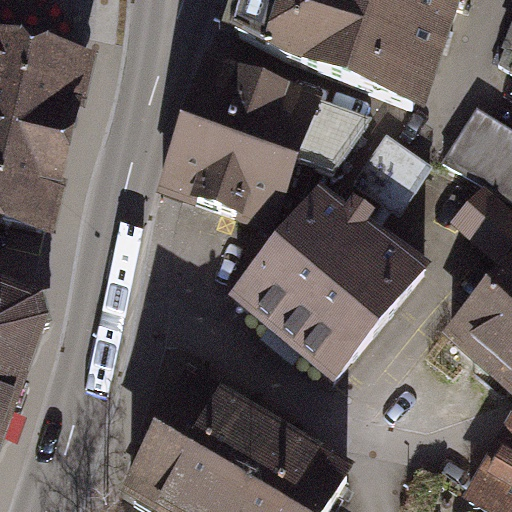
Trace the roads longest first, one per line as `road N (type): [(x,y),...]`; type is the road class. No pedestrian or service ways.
road 1 (residential): [(377,511),(357,445),(192,334),(102,301)]
road 2 (secondary): [(102,301),(130,171),(172,42)]
road 3 (secondary): [(48,511),(102,301)]
